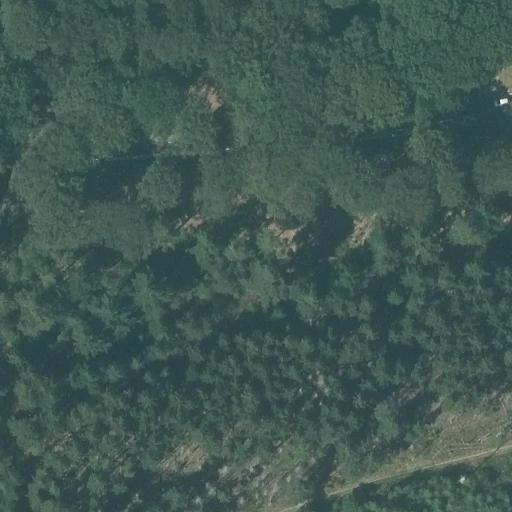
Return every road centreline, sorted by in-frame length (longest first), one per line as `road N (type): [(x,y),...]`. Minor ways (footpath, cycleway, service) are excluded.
road 1 (primary): [(0,166),(362,137)]
road 2 (primary): [(362,137),(498,124)]
road 3 (primary): [(493,105),(362,137)]
